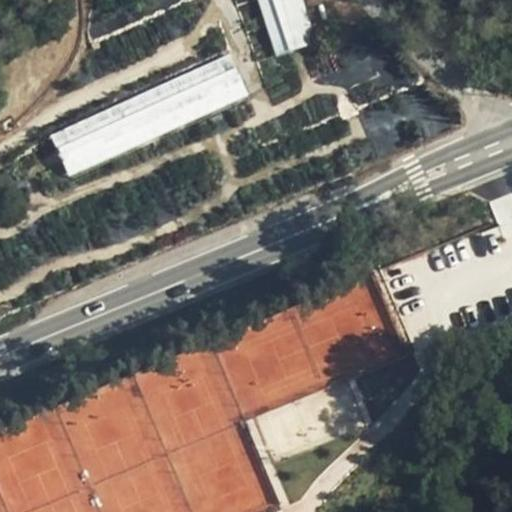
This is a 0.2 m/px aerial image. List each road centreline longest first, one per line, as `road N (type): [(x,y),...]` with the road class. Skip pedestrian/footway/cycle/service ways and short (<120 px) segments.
road 1 (primary): [(511,142),(0,356)]
road 2 (unknown): [(167,287),(50,0)]
